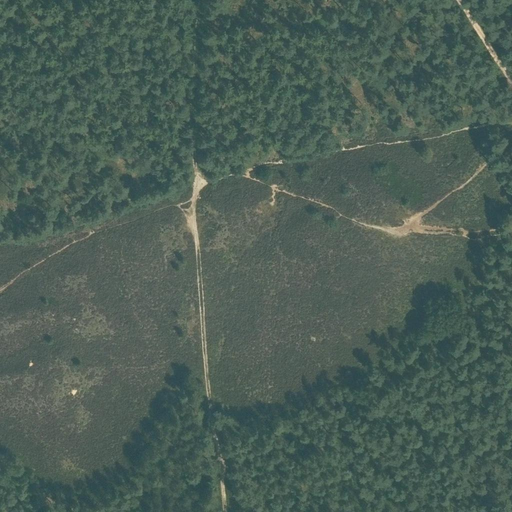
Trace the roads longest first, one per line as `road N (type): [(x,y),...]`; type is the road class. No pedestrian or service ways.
road 1 (track): [(196,185),(198,332),(225,511)]
road 2 (track): [(511,122),(321,153),(196,185)]
road 3 (track): [(196,185),(200,0)]
